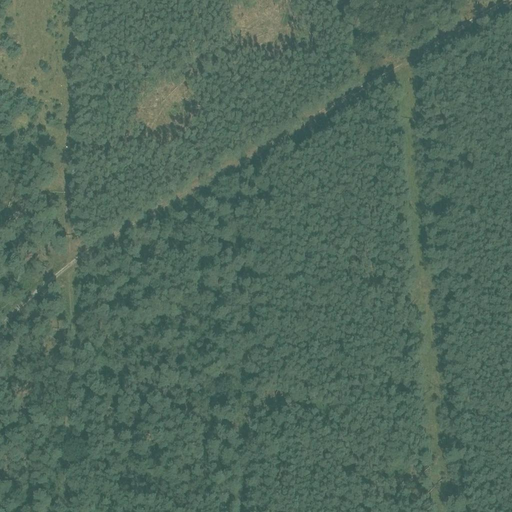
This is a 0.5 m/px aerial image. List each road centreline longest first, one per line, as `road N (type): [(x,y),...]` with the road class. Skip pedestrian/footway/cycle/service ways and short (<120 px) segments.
road 1 (track): [(401,64),(74,258)]
road 2 (track): [(74,258),(65,511)]
